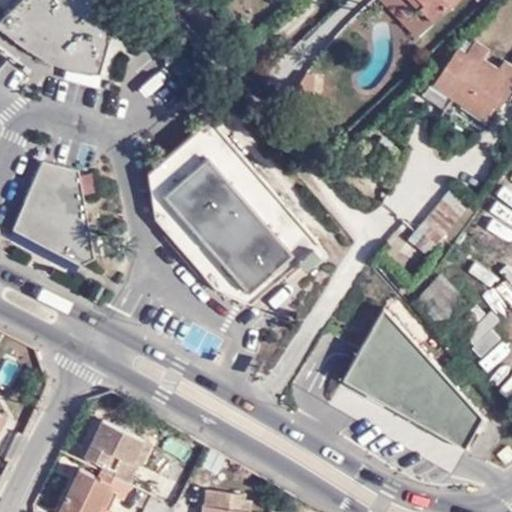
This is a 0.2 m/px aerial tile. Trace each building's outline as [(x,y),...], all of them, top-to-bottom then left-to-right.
[(117,9),(108,0),(17,0),(0,17),(0,29),(10,38),(23,47),(38,56),(53,64),(64,68),(61,79),(87,85),(90,73),(98,74),(117,9)] [(394,0),(426,32),(441,17),(429,3),(432,0),(394,0)] [(432,0),(429,3),(441,17),(460,0),(432,0)] [(455,92),(487,117),(496,104),(499,107),(511,91),(511,67),(507,63),(497,75),(479,61),(488,49),(476,39),(466,51),(460,46),(435,76),(455,92)] [(318,72),(312,71),(302,89),(310,99),(315,100),(318,72)] [(448,102),(455,92),(435,76),(428,87),(448,102)] [(329,252),(212,124),(148,175),(155,228),(217,294),(253,306),(329,252)] [(93,257),(76,168),(40,159),(10,228),(78,264),(93,257)] [(454,185),(445,195),(464,210),(472,200),(454,185)] [(464,210),(445,195),(426,217),(445,233),(464,210)] [(488,210),(510,214),(511,203),(511,201),(491,197),(488,210)] [(445,233),(426,217),(410,237),(429,253),(445,233)] [(498,272),(511,281),(511,280),(511,263),(482,242),(466,266),(491,282),(498,272)] [(415,298),(442,328),(472,299),(445,270),(415,298)] [(481,353),(506,332),(487,310),(462,331),(481,353)] [(487,421),(385,313),(344,384),(469,453),(487,421)] [(501,378),(511,372),(511,358),(495,367),(501,378)] [(107,457),(103,465),(105,466),(132,479),(143,456),(134,451),(146,431),(108,412),(90,448),(107,457)] [(157,436),(146,431),(134,451),(143,456),(146,457),(157,436)] [(168,489),(181,456),(158,447),(145,480),(168,489)] [(132,479),(105,466),(102,473),(83,464),(61,508),(69,511),(109,511),(112,507),(114,505),(108,501),(114,489),(120,493),(126,495),(134,480),(132,479)] [(205,511),(255,511),(257,507),(254,507),(255,496),(243,493),(244,488),(211,483),(205,511)] [(114,505),(120,493),(114,489),(108,501),(114,505)]
